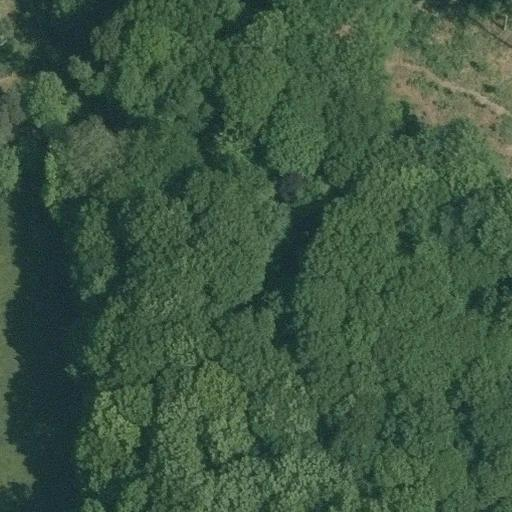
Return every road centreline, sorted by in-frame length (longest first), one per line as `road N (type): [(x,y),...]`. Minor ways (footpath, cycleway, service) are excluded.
road 1 (track): [(511,323),(210,74)]
road 2 (track): [(142,138),(139,511)]
road 3 (track): [(154,10),(142,24),(142,138)]
